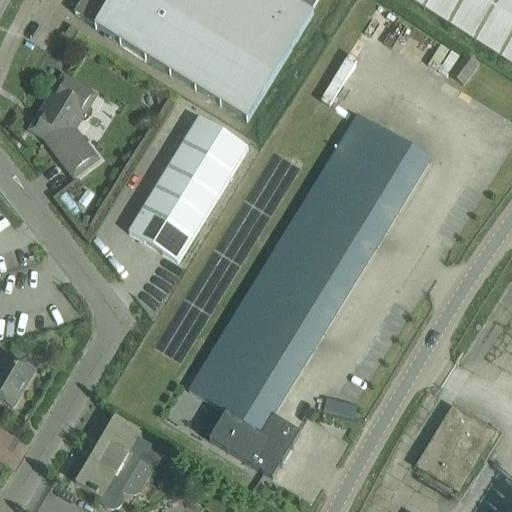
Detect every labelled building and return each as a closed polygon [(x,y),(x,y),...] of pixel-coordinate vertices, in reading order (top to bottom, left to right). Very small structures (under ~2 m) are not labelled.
[(81,0),(73,15),(94,28),(93,29),(246,124),(313,16),(310,14),(318,0),(81,0)] [(511,0),(405,0),(511,68),(511,0)] [(74,41),(79,32),(71,27),(65,36),(74,41)] [(463,88),(479,67),(466,57),(450,79),(463,88)] [(74,132),(80,122),(85,122),(89,119),(90,114),(89,109),(95,98),(63,78),(40,116),(44,119),(37,130),(33,127),(29,132),(44,141),(74,180),(98,162),(74,132)] [(430,164),(357,119),(189,393),(226,416),(210,443),(272,481),(299,437),(272,420),(430,164)] [(177,265),(247,151),(199,121),(128,236),(177,265)] [(21,397),(35,373),(6,356),(0,366),(0,402),(13,410),(18,401),(17,400),(19,396),(21,397)] [(164,454),(131,435),(127,432),(123,429),(118,424),(113,419),(109,416),(108,414),(107,415),(110,418),(114,423),(119,427),(122,430),(118,449),(117,448),(115,451),(104,444),(93,462),(97,464),(94,469),(87,465),(75,485),(96,497),(97,495),(101,497),(101,498),(100,499),(100,501),(100,503),(101,504),(102,506),(102,507),(104,509),(105,510),(107,511),(109,511),(111,511),(113,511),(115,511),(117,511),(118,510),(120,509),(121,507),(122,505),(123,504),(123,502),(123,501),(123,500),(123,498),(122,496),(121,495),(120,493),(139,462),(154,471),(164,454)] [(457,491),(490,437),(457,417),(437,450),(434,447),(421,469),(457,491)]
